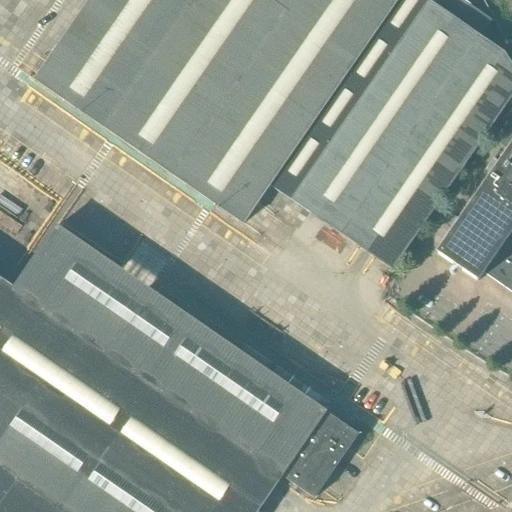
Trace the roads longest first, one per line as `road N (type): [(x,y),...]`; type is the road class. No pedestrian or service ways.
road 1 (unknown): [(469,389),(261,275),(88,147),(0,100)]
road 2 (unknown): [(469,389),(334,511)]
